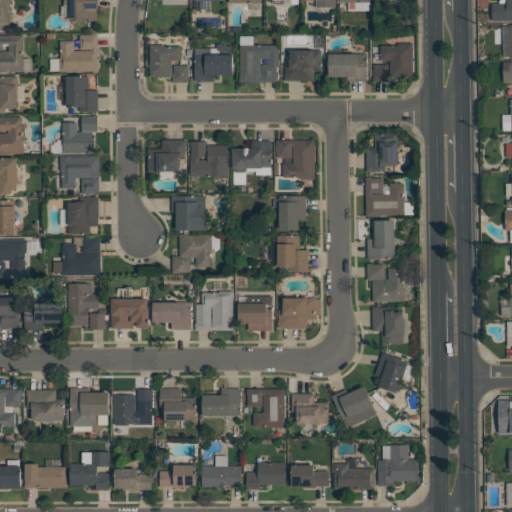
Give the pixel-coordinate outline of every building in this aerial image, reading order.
[(0,0),(11,0),(11,30),(0,30),(0,0)] [(70,20),(70,5),(63,5),(63,0),(99,0),(99,8),(97,8),(97,20),(70,20)] [(210,0),(211,9),(194,9),(194,0),(210,0)] [(511,20),(492,20),(492,3),(505,3),(505,0),(511,0),(511,20)] [(511,57),(511,24),(504,24),(503,57),(511,57)] [(98,33),(98,72),(88,72),(88,71),(59,71),(59,58),(60,58),(60,40),(74,40),(74,50),(92,50),(92,49),(80,49),(80,34),(91,34),(91,33),(98,33)] [(24,72),(0,72),(0,51),(9,51),(9,43),(3,43),(3,50),(0,50),(0,35),(24,35),(24,43),(22,43),(22,58),(24,58),(24,72)] [(413,76),(389,76),(389,82),(373,82),(373,64),(388,64),(388,71),(390,71),(390,60),(380,60),(380,55),(381,55),(381,45),(398,45),(398,43),(413,43),(413,76)] [(181,46),(181,54),(182,54),(182,60),(172,60),(172,76),(150,76),(150,44),(164,44),(164,46),(181,46)] [(279,45),(279,67),(277,67),(277,76),(277,82),(239,81),(239,76),(240,76),(240,45),(279,45)] [(195,81),(195,48),(210,48),(210,54),(233,54),(233,74),(214,74),(214,81),(195,81)] [(284,81),(284,73),(285,73),(285,62),(289,62),(289,58),(290,58),(290,50),(322,49),(322,63),(323,63),(323,71),(314,71),(314,80),(284,81)] [(367,52),(367,81),(347,81),(347,76),(329,76),(329,53),(343,53),(343,52),(367,52)] [(511,82),(503,82),(503,61),(511,61),(511,82)] [(174,65),(189,65),(189,82),(174,82),(174,65)] [(18,108),(6,108),(6,113),(0,113),(0,75),(2,75),(2,76),(17,76),(18,108)] [(98,111),(79,111),(79,107),(67,107),(67,75),(89,75),(89,90),(98,90),(98,111)] [(511,131),(511,98),(511,99),(511,114),(503,115),(503,132),(511,131)] [(98,115),(98,131),(93,131),(93,153),(88,153),(62,153),(62,139),(63,139),(63,134),(63,122),(77,122),(77,131),(82,131),(82,116),(93,116),(93,115),(98,115)] [(0,116),(22,116),(22,140),(24,140),(24,153),(0,153),(0,133),(8,133),(8,130),(3,130),(3,131),(0,131),(0,116)] [(366,171),(366,147),(375,147),(375,132),(398,132),(398,166),(385,166),(385,170),(374,170),(374,171),(366,171)] [(147,148),(162,148),(162,139),(187,139),(187,145),(186,145),(186,158),(182,158),(182,159),(181,159),(181,171),(161,171),(161,172),(156,172),(156,171),(152,171),(152,172),(147,172),(147,148)] [(314,139),(314,179),(300,179),(300,177),(283,177),(283,163),(293,163),(293,146),(292,146),(292,157),(277,157),(277,146),(276,146),(276,139),(314,139)] [(233,168),(233,148),(243,148),(243,147),(249,147),(249,148),(250,148),(250,140),(271,140),(271,167),(262,167),(262,168),(247,168),(247,170),(244,172),(235,172),(233,170),(233,168)] [(228,177),(215,177),(215,176),(190,176),(190,155),(191,155),(191,146),(190,146),(190,141),(207,141),(207,143),(206,143),(206,157),(199,157),(199,159),(207,159),(207,145),(228,145),(228,177)] [(60,156),(92,156),(92,155),(99,155),(99,177),(100,194),(93,194),(93,193),(82,193),(82,178),(93,178),(93,177),(76,177),(76,188),(62,188),(62,170),(61,170),(60,156)] [(17,157),(17,189),(12,189),(12,192),(10,192),(10,194),(4,194),(4,195),(0,195),(0,156),(4,156),(4,157),(17,157)] [(372,215),(372,216),(366,216),(366,177),(372,177),(383,177),(383,193),(389,193),(389,183),(404,183),(404,195),(404,215),(372,215)] [(208,216),(208,230),(176,230),(176,212),(172,212),(172,195),(206,195),(206,216),(208,216)] [(306,195),(306,219),(299,219),(299,229),(279,229),(279,195),(306,195)] [(99,196),(99,226),(90,226),(90,234),(82,234),(68,234),(68,202),(76,202),(76,201),(79,201),(79,196),(99,196)] [(0,233),(15,233),(15,221),(16,221),(16,199),(0,199),(0,233)] [(395,220),(395,258),(367,258),(367,238),(374,238),(374,220),(395,220)] [(308,249),(308,271),(290,271),(290,266),(277,266),(277,235),(281,235),(281,233),(286,233),(286,235),(299,235),(299,249),(308,249)] [(179,256),(179,234),(187,234),(186,234),(212,234),(212,266),(203,266),(203,267),(196,267),(196,257),(191,257),(191,272),(179,272),(179,273),(172,273),(172,256),(179,256)] [(63,243),(76,243),(76,253),(94,253),(83,253),(83,237),(94,237),(94,236),(100,236),(101,275),(94,275),(62,275),(62,272),(53,272),(53,261),(63,261),(63,243)] [(0,239),(27,239),(27,252),(25,252),(26,270),(12,270),(12,260),(0,260),(0,261),(6,261),(6,276),(0,276),(0,239)] [(405,301),(379,301),(379,302),(373,302),(373,280),(367,280),(367,263),(373,263),(373,264),(385,264),(385,278),(388,278),(388,268),(404,268),(404,286),(405,286),(405,301)] [(89,309),(89,325),(68,325),(68,283),(93,283),(93,294),(99,294),(99,309),(89,309)] [(511,315),(501,316),(501,306),(510,306),(510,283),(511,283),(511,315)] [(234,330),(195,330),(195,318),(196,318),(196,304),(202,304),(202,292),(219,292),(219,290),(233,290),(233,324),(234,324),(234,330)] [(248,330),(248,323),(238,323),(238,303),(247,303),(247,295),(272,295),(272,330),(248,330)] [(0,328),(20,328),(20,311),(17,311),(17,309),(15,309),(15,296),(0,297),(0,328)] [(111,328),(111,298),(133,298),(133,297),(138,297),(139,298),(148,298),(148,307),(149,307),(149,327),(136,327),(136,325),(133,325),(133,328),(111,328)] [(278,328),(278,321),(278,310),(282,310),(282,308),(283,308),(283,297),(303,297),(307,297),(312,297),(316,297),(316,299),(321,299),(321,315),(316,315),(316,319),(307,319),(307,328),(278,328)] [(172,329),(171,322),(153,322),(153,302),(191,302),(192,329),(172,329)] [(63,323),(44,323),(44,329),(25,329),(25,310),(35,310),(35,305),(63,305),(63,323)] [(403,311),(403,327),(404,327),(404,334),(404,343),(389,343),(389,345),(381,345),(381,330),(372,330),(372,306),(380,306),(380,307),(387,307),(387,310),(394,310),(394,311),(403,311)] [(90,313),(105,313),(105,325),(106,325),(106,329),(85,329),(85,328),(90,328),(90,313)] [(378,386),(381,377),(374,375),(384,347),(409,356),(397,392),(378,386)] [(376,414),(346,428),(332,395),(346,389),(348,393),(365,386),(374,406),(373,407),(376,414)] [(109,392),(109,415),(97,415),(97,426),(70,426),(70,387),(90,387),(90,392),(109,392)] [(0,388),(21,388),(21,406),(6,406),(6,396),(5,396),(5,412),(15,412),(15,426),(1,426),(1,432),(0,432),(0,388)] [(165,420),(165,407),(160,407),(160,388),(181,388),(181,397),(196,397),(196,420),(165,420)] [(203,415),(203,395),(221,395),(221,388),(241,388),(241,415),(203,415)] [(284,427),(270,427),(270,426),(253,426),(253,412),(263,412),(264,395),(263,395),(262,406),(247,406),(247,394),(246,394),(246,388),(285,389),(285,395),(284,427)] [(64,421),(39,421),(39,420),(32,420),(32,408),(27,408),(27,396),(26,396),(26,389),(56,389),(56,398),(64,398),(64,421)] [(152,424),(128,424),(128,425),(114,425),(114,394),(136,394),(136,410),(138,410),(138,389),(152,389),(152,424)] [(329,423),(297,423),(297,411),(292,411),(292,393),(314,393),(314,402),(329,402),(329,423)] [(419,459),(419,480),(393,480),(393,486),(378,486),(378,459),(390,459),(390,444),(408,444),(408,459),(419,459)] [(109,489),(96,489),(96,487),(96,485),(70,485),(70,463),(90,463),(90,451),(110,451),(110,466),(98,466),(98,472),(109,472),(109,489)] [(258,472),(258,462),(286,462),(286,484),(259,484),(259,489),(246,489),(246,485),(247,485),(247,472),(258,472)] [(25,487),(25,482),(25,463),(39,463),(39,466),(66,466),(66,483),(66,487),(25,487)] [(375,489),(334,489),(333,463),(348,463),(348,468),(375,468),(375,489)] [(328,485),(314,485),(314,487),(291,487),(291,464),(314,464),(314,471),(318,471),(318,470),(328,470),(328,485)] [(0,465),(21,465),(21,487),(0,487),(0,465)] [(196,485),(189,485),(189,487),(160,487),(160,471),(170,471),(174,471),(174,465),(196,465),(196,485)] [(242,486),(230,486),(230,487),(216,487),(216,486),(202,486),(202,468),(205,468),(205,466),(242,465),(242,486)] [(115,468),(138,468),(138,474),(152,474),(152,489),(123,489),(123,488),(115,488),(115,468)]
